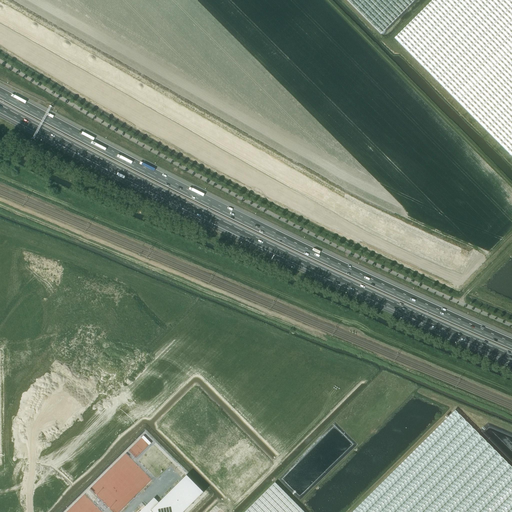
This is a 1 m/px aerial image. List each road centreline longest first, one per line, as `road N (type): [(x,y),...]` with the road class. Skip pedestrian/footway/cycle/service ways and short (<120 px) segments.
road 1 (motorway): [(511,342),(285,238),(0,91)]
road 2 (motorway): [(0,109),(282,254),(511,359)]
